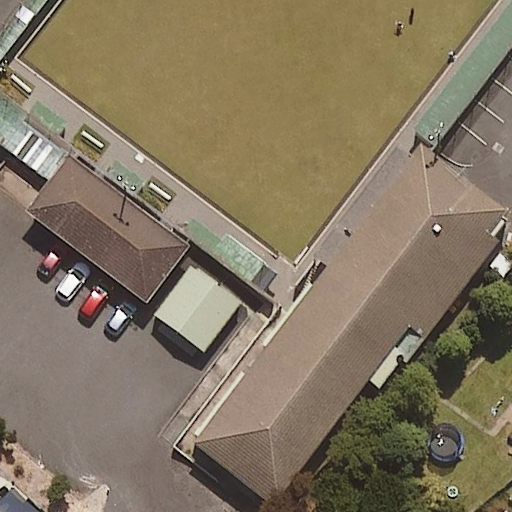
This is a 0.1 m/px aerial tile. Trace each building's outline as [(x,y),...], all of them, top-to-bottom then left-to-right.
[(435,158),(511,54),(511,0),(509,0),(408,138),(435,158)] [(511,240),(511,224),(422,156),(215,425),(313,499),(511,240)] [(206,250),(108,175),(58,240),(156,315),(206,250)] [(244,302),(196,266),(156,320),(204,356),(244,302)] [(0,511),(9,511),(0,500),(0,511)]
